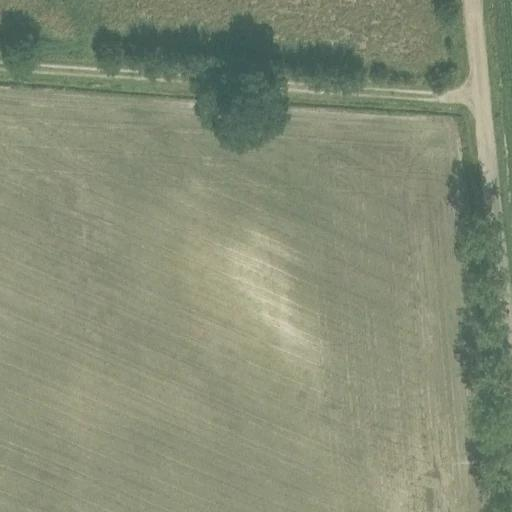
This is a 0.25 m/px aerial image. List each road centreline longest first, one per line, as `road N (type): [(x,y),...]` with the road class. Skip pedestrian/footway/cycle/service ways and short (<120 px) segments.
road 1 (track): [(0,66),(480,97)]
road 2 (track): [(511,425),(471,0)]
